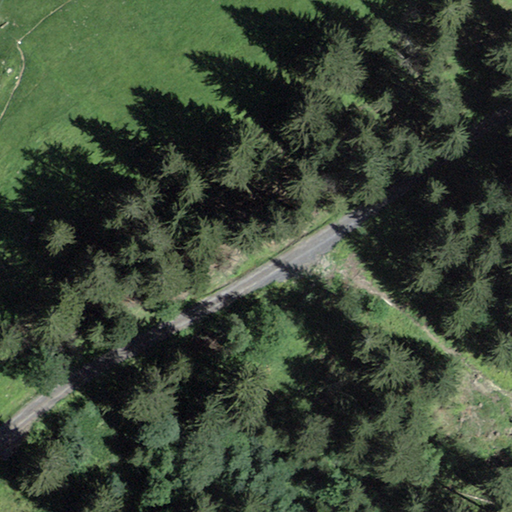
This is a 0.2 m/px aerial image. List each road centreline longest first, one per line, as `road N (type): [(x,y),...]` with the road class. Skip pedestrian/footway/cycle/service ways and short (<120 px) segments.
road 1 (track): [(511,111),(198,312)]
road 2 (track): [(0,436),(99,363),(198,312)]
